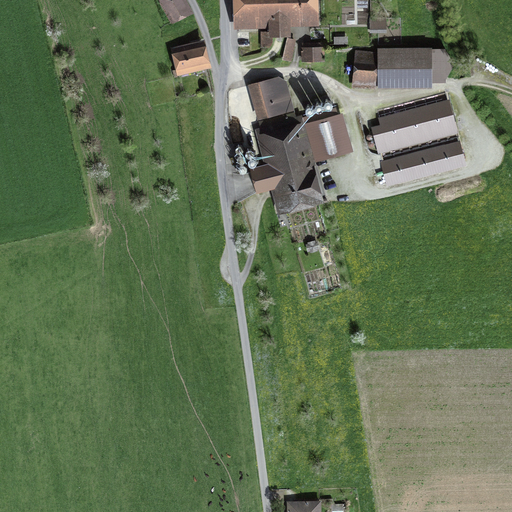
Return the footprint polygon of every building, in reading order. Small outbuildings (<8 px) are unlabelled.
[(187,13),(180,0),(158,0),(170,22),(187,13)] [(238,0),(239,23),(271,22),(272,32),(262,32),(262,47),(273,46),(272,38),(288,38),(287,19),(315,18),(314,0),(238,0)] [(385,18),(370,19),(371,28),(385,28),(385,18)] [(202,45),(174,51),(178,72),(207,66),(202,45)] [(323,46),(303,47),(303,61),(323,60),(323,46)] [(429,51),(381,51),(381,79),(429,79),(429,51)] [(374,53),(356,52),(353,83),(371,85),(374,53)] [(269,80),(253,85),(259,116),(293,107),(285,82),(269,80)] [(382,126),(374,128),(379,150),(455,131),(448,102),(380,118),(382,126)] [(338,109),(305,118),(315,157),(348,148),(338,109)] [(295,115),(262,123),(273,167),(252,172),(256,189),(278,183),(284,206),(316,197),(295,115)] [(235,148),(237,152),(240,153),(242,152),(244,149),(243,146),(241,145),(238,145),(235,148)] [(246,151),(245,154),(248,157),(252,156),(254,152),(253,149),(250,148),(247,149),(246,151)] [(238,156),(237,160),(239,162),(242,163),(245,161),(245,158),(244,155),(241,154),(238,156)] [(239,172),(243,173),(246,171),(246,168),(245,165),(243,164),(240,165),(238,168),(239,172)] [(317,241),(307,244),(309,250),(318,248),(317,241)] [(321,511),(321,501),(288,502),(288,511),(321,511)]
